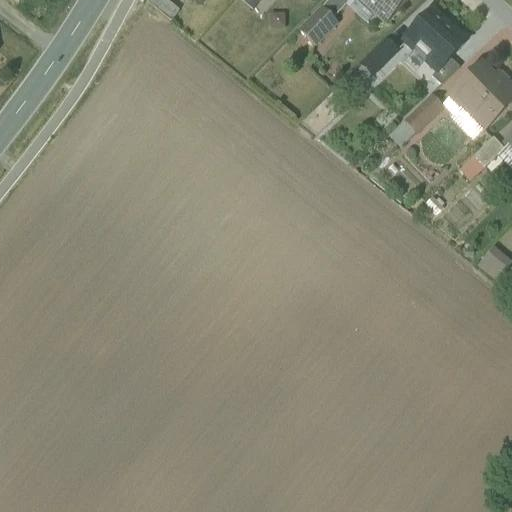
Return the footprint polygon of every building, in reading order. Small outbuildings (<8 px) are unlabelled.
[(179,12),(164,0),(151,0),(148,4),(171,23),(179,12)] [(344,0),(331,0),(300,33),(315,48),(338,25),(333,21),(349,4),(344,0)] [(357,0),(386,27),(411,0),(357,0)] [(433,13),(424,22),(423,22),(404,43),(437,74),(438,74),(450,61),(466,44),(433,13)] [(387,44),(362,68),(372,78),(397,54),(387,44)] [(450,61),(438,74),(437,74),(432,79),(442,88),(460,70),(450,61)] [(481,67),(449,98),(483,133),(511,105),(511,90),(498,76),(494,80),(481,67)] [(431,99),(405,123),(417,135),(442,111),(431,99)] [(494,140),(474,159),(485,170),(505,152),(494,140)]
